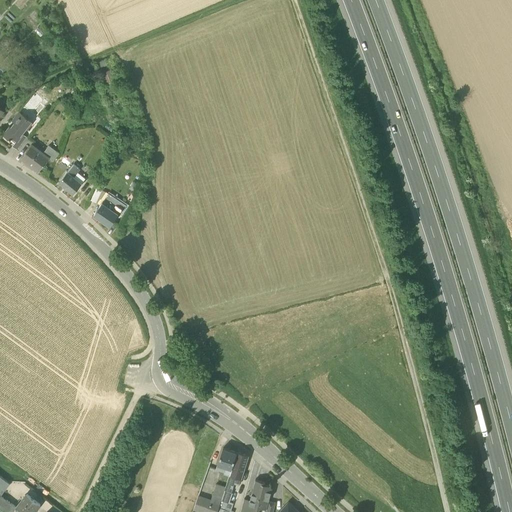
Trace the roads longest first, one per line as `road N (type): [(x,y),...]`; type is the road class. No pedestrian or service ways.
road 1 (motorway): [(350,0),(450,286),(510,511)]
road 2 (track): [(446,511),(391,297),(293,0)]
road 3 (motorway): [(511,422),(430,149),(375,0)]
road 4 (residential): [(162,378),(155,320),(134,284),(73,218),(0,166)]
road 5 (track): [(234,0),(37,82),(0,124)]
road 6 (residential): [(332,511),(245,432),(162,378)]
road 7 (unclassified): [(83,511),(143,384),(162,378)]
